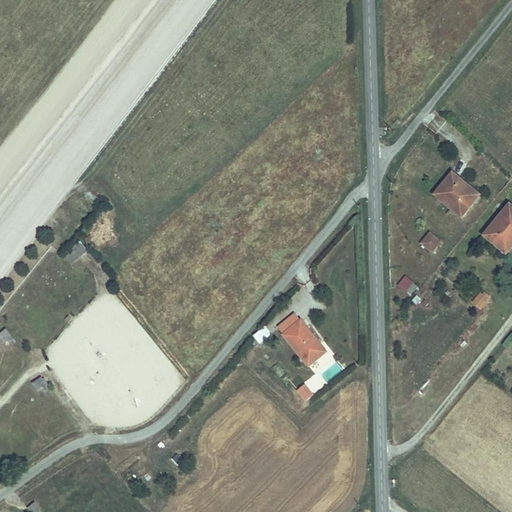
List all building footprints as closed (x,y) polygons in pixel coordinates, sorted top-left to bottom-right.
[(473,186),(455,170),(436,191),(463,215),(478,198),(470,190),(473,186)] [(511,199),(484,229),(502,245),(511,234),(511,199)] [(442,240),(432,231),(424,240),(434,249),(442,240)] [(70,264),(88,251),(79,240),(62,253),(70,264)] [(411,295),(418,286),(405,275),(397,285),(411,295)] [(471,302),(480,310),(492,298),(482,289),(471,302)] [(327,348),(301,318),(283,331),(309,363),(327,348)] [(252,335),(257,343),(270,336),(266,327),(252,335)] [(0,334),(8,346),(15,341),(7,329),(0,333),(0,334)] [(33,382),(37,391),(47,386),(43,377),(33,382)] [(296,389),(304,401),(316,393),(307,381),(296,389)] [(30,511),(38,511),(41,510),(34,502),(27,508),(30,511)]
